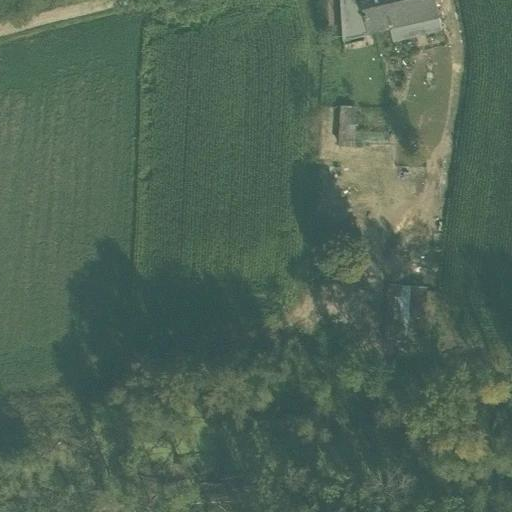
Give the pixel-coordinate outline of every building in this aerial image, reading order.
[(389,29),(392,42),(439,30),(432,0),(374,0),(375,1),(359,5),(358,0),(339,0),(342,41),(389,29)] [(338,145),(351,146),(353,109),(340,108),(338,145)] [(391,341),(396,288),(388,287),(383,341),(391,341)] [(391,341),(414,343),(419,290),(396,288),(391,341)] [(419,290),(414,343),(419,344),(426,290),(419,290)]
